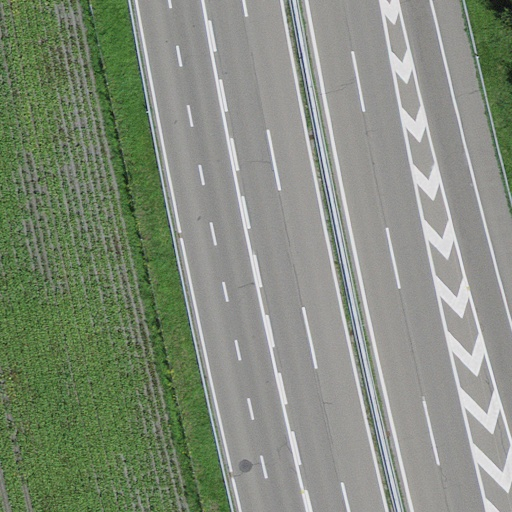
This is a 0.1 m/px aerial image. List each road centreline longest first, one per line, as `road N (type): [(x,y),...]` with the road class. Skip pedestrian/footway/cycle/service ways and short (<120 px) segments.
road 1 (motorway): [(454,511),(343,0)]
road 2 (motorway): [(244,0),(324,415)]
road 3 (motorway): [(511,342),(417,0)]
